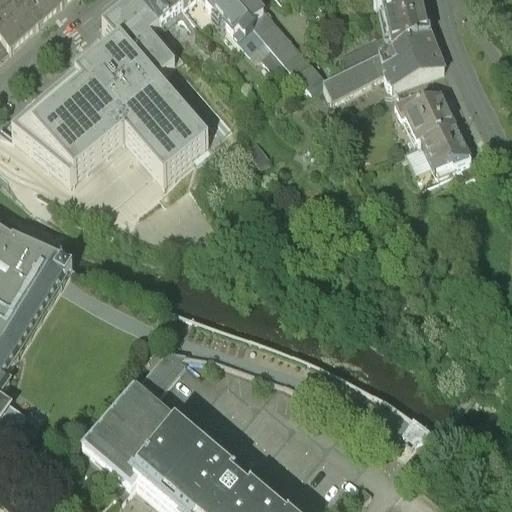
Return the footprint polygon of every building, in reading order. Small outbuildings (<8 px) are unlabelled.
[(0,0),(0,70),(76,0),(0,0)] [(165,0),(145,0),(135,10),(159,38),(175,24),(177,27),(184,21),(165,0)] [(215,0),(165,0),(184,21),(199,7),(203,3),(210,11),(205,14),(205,16),(239,55),(253,42),(215,0)] [(215,0),(253,42),(263,53),(270,62),(284,77),(313,110),(323,105),(331,100),(312,78),(264,24),(263,26),(239,0),(215,0)] [(376,23),(382,21),(421,12),(418,0),(376,0),(378,10),(374,11),(376,23)] [(199,7),(205,14),(210,11),(203,3),(199,7)] [(122,54),(74,97),(83,108),(113,144),(142,118),(177,87),(176,86),(178,84),(159,62),(160,61),(158,58),(168,49),(158,39),(159,38),(135,10),(106,35),(122,54)] [(405,60),(430,50),(421,12),(382,21),(392,67),(405,60)] [(263,53),(253,42),(239,55),(248,66),(263,53)] [(444,87),(430,50),(405,60),(392,67),(391,66),(349,90),(343,93),(331,100),(323,105),(331,120),(385,89),(392,107),(444,87)] [(349,90),(391,66),(383,51),(341,75),(349,90)] [(212,53),(197,66),(217,88),(231,75),(212,53)] [(284,77),(270,62),(262,70),(275,85),(284,77)] [(312,78),(331,100),(343,93),(332,79),(323,69),(312,78)] [(343,93),(349,90),(341,75),(340,74),(332,79),(343,93)] [(401,137),(406,135),(404,130),(439,115),(434,103),(394,122),(401,137)] [(406,135),(418,163),(421,162),(454,148),(439,115),(404,130),(406,135)] [(470,183),(454,148),(421,162),(436,194),(451,188),(452,191),(470,183)] [(465,201),(485,192),(481,182),(461,191),(465,201)] [(0,390),(3,386),(21,360),(72,275),(12,249),(0,241),(0,390)] [(232,489),(176,443),(179,439),(150,415),(153,412),(184,373),(179,369),(184,364),(167,362),(75,472),(122,511),(137,496),(156,511),(259,511),(251,505),(248,508),(229,492),(232,489)] [(0,465),(26,427),(0,409),(0,402),(9,389),(3,386),(0,390),(0,465)]
